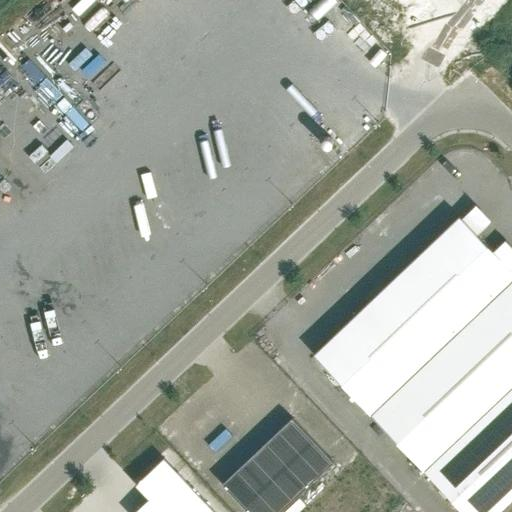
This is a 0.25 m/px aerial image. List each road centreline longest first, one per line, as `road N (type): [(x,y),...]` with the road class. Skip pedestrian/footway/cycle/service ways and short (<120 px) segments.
road 1 (unclassified): [(511,134),(467,87),(17,511)]
road 2 (unknown): [(467,87),(418,45),(373,64),(232,40),(157,43),(93,70),(0,140)]
